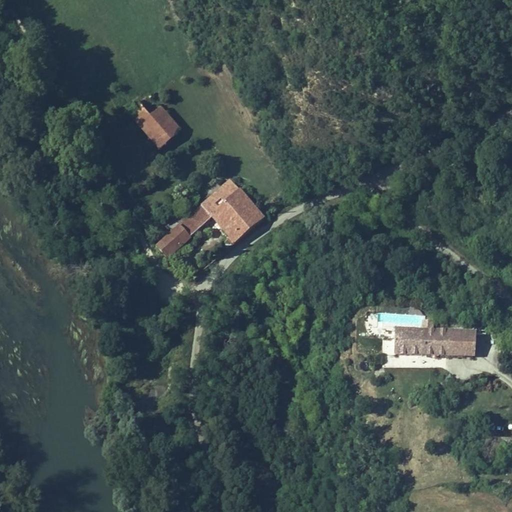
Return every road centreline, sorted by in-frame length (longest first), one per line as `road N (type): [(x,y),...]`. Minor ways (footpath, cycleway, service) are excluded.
road 1 (unclassified): [(222,511),(193,415),(198,293),(274,222),(380,174)]
road 2 (track): [(198,293),(162,275),(3,0)]
road 3 (unclassified): [(380,174),(409,220),(511,302)]
road 4 (unclassified): [(380,174),(511,112)]
